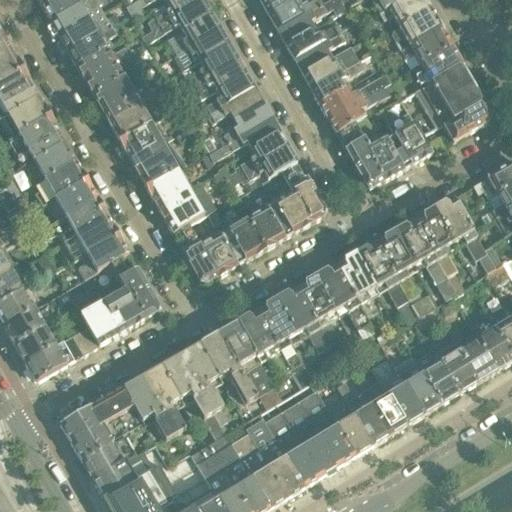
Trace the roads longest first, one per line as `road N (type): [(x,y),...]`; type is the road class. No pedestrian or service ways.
road 1 (residential): [(8,0),(190,320)]
road 2 (residential): [(227,0),(358,223)]
road 3 (residential): [(24,441),(46,408),(190,320)]
road 4 (residential): [(190,320),(358,223)]
road 5 (secondary): [(511,420),(360,511)]
road 6 (residential): [(358,223),(511,137)]
